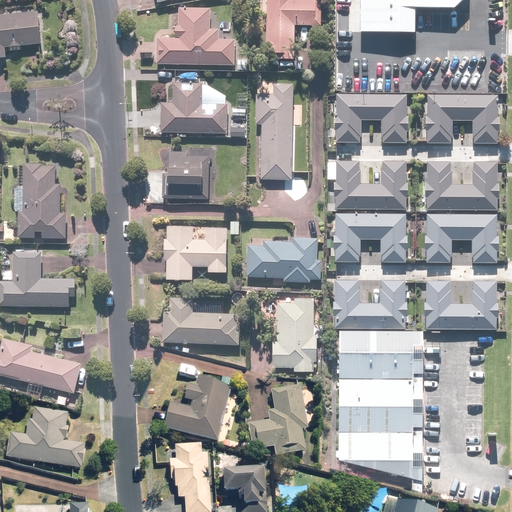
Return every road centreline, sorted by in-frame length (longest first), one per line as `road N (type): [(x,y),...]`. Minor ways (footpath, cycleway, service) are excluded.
road 1 (residential): [(109,106),(133,511)]
road 2 (residential): [(511,272),(340,270)]
road 3 (residential): [(340,152),(511,153)]
road 4 (unknown): [(132,490),(0,468)]
